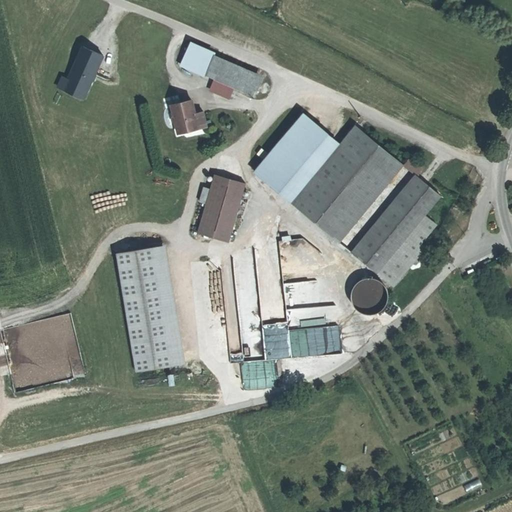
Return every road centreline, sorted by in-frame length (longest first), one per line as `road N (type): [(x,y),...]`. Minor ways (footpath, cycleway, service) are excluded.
road 1 (track): [(510,236),(458,259),(327,377),(253,404),(0,461)]
road 2 (track): [(119,0),(502,171)]
